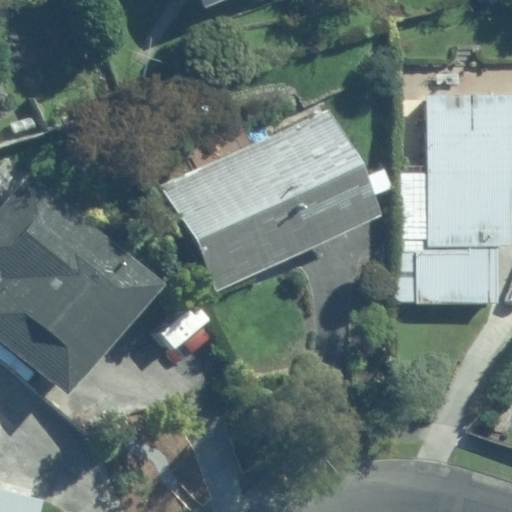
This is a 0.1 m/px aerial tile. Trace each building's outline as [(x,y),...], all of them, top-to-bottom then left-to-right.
[(186,0),(191,11),(220,0),(186,0)] [(492,249),(509,249),(510,194),(511,193),(511,98),(391,98),(389,306),(491,307),(492,249)] [(209,295),(372,218),(320,109),(157,186),(209,295)] [(0,203),(0,363),(25,385),(31,378),(62,405),(159,292),(24,176),(0,203)] [(0,511),(36,511),(39,503),(0,492),(0,511)]
